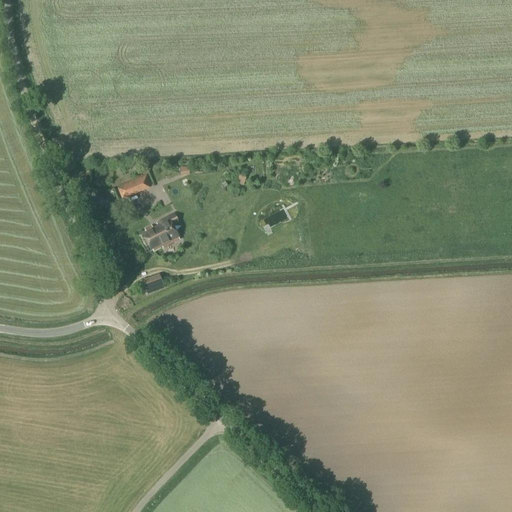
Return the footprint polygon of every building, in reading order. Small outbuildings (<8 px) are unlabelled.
[(117,187),(122,200),(133,195),(128,183),(117,187)] [(178,223),(173,214),(158,221),(158,222),(156,223),(157,227),(153,229),(151,226),(144,229),(146,232),(141,235),(150,252),(152,251),(153,252),(162,248),(163,249),(179,241),(172,227),(178,223)] [(116,254),(140,247),(134,226),(110,233),(116,254)] [(149,277),(155,275),(152,268),(146,270),(149,277)] [(153,277),(141,281),(147,295),(164,289),(159,278),(154,280),(153,277)]
